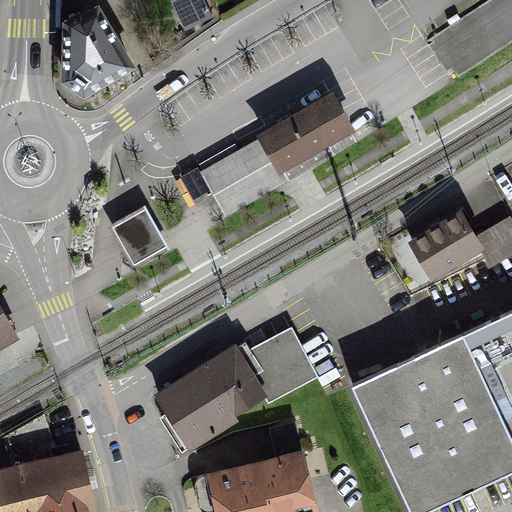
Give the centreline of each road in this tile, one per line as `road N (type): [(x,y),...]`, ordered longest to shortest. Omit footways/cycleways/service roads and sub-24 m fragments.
road 1 (residential): [(91,411),(511,153)]
road 2 (unclassified): [(72,146),(300,0)]
road 3 (tertiary): [(51,285),(91,411)]
